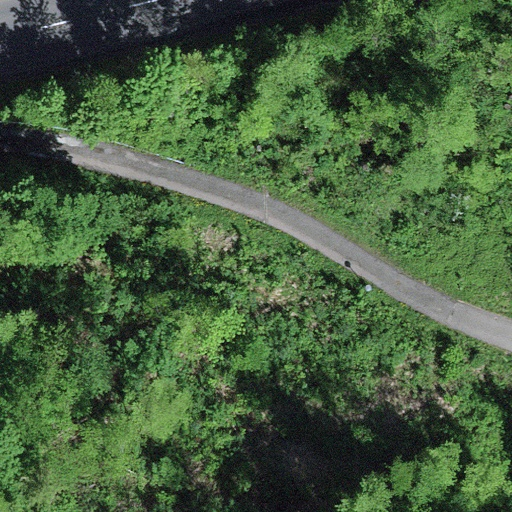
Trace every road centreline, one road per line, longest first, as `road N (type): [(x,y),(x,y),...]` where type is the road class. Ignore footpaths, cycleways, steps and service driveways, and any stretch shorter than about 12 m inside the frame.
road 1 (unclassified): [(511,336),(482,329),(272,214),(151,168),(0,137)]
road 2 (primary): [(169,0),(0,40)]
